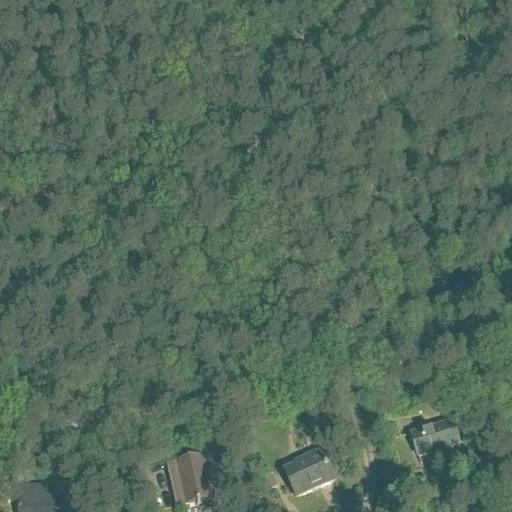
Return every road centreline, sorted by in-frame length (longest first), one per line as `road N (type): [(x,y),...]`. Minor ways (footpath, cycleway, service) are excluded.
road 1 (track): [(0,423),(158,417),(511,331)]
road 2 (track): [(365,511),(368,460),(345,374)]
